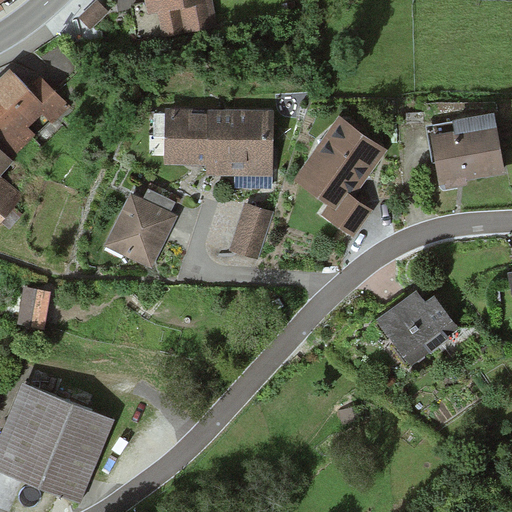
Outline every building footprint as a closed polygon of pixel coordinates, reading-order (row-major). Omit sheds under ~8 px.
[(0,0),(0,13),(3,11),(0,6),(9,0),(0,0)] [(145,0),(148,13),(157,12),(161,32),(216,21),(211,0),(145,0)] [(98,1),(79,18),(90,30),(109,13),(98,1)] [(0,82),(0,150),(11,160),(35,134),(40,139),(54,125),(53,123),(69,107),(40,79),(29,90),(11,72),(0,82)] [(162,165),(206,166),(206,175),(272,178),(274,113),(164,111),(162,165)] [(506,175),(496,116),(428,127),(438,187),(461,183),(506,175)] [(386,155),(338,120),(292,183),(327,208),(322,215),(354,238),(372,213),(354,199),(368,180),(386,155)] [(0,223),(24,196),(2,178),(14,163),(11,160),(0,150),(0,223)] [(142,201),(131,196),(105,248),(151,271),(168,237),(177,218),(170,214),(175,203),(148,189),(142,201)] [(274,214),(244,204),(229,251),(258,260),(274,214)] [(417,283),(376,311),(413,363),(464,328),(435,288),(426,294),(417,283)] [(20,324),(49,330),(56,293),(28,287),(20,324)] [(110,422),(20,387),(0,436),(0,475),(78,506),(110,422)]
